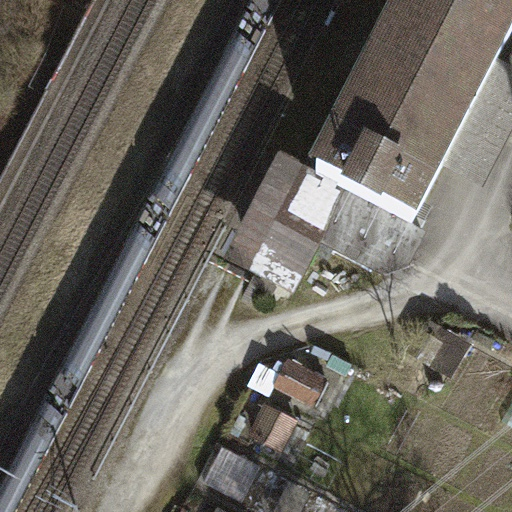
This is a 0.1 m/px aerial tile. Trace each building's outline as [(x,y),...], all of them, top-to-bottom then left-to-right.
[(511,0),(404,0),(312,180),(348,198),(415,233),(448,171),(501,66),(511,45),(511,0)] [(511,71),(501,66),(448,171),(484,189),(511,133),(511,71)] [(348,198),(312,180),(260,280),(296,299),(322,249),(348,198)] [(348,198),(322,249),(386,279),(411,272),(427,238),(415,233),(348,198)] [(410,355),(460,382),(474,356),(424,328),(410,355)] [(395,361),(362,344),(352,364),(385,381),(395,361)] [(327,384),(293,366),(281,389),(315,407),(327,384)] [(302,424),(271,409),(256,439),(287,454),(302,424)]
